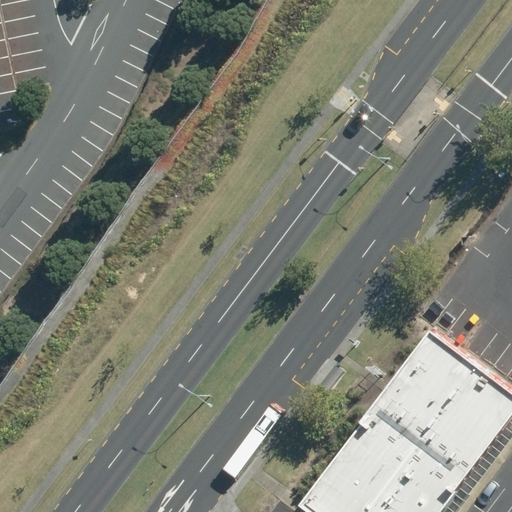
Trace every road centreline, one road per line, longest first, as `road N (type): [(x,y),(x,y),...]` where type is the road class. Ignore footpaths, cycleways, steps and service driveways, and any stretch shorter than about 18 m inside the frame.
road 1 (secondary): [(74,511),(460,0)]
road 2 (secondary): [(511,59),(169,511)]
